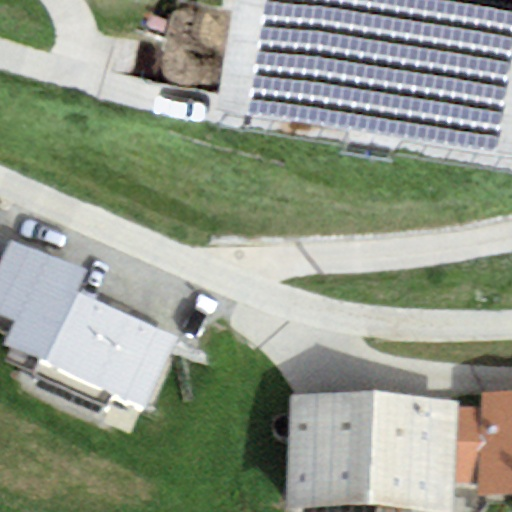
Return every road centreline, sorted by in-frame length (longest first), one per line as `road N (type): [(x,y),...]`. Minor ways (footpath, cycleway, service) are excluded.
road 1 (residential): [(511,323),(429,324),(294,306),(0,185)]
road 2 (track): [(197,270),(511,237)]
